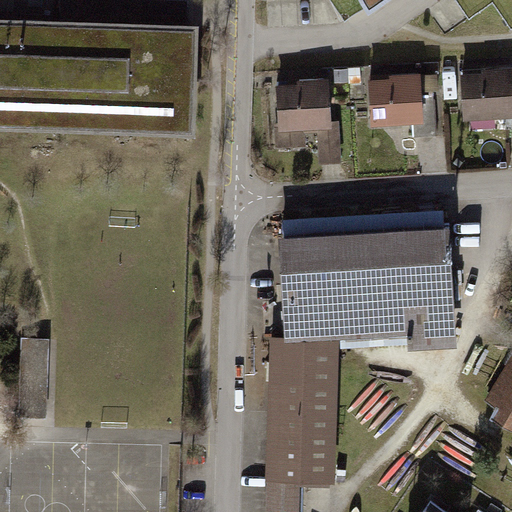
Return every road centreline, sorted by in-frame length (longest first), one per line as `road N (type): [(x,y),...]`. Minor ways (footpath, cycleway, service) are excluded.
road 1 (residential): [(227,205),(224,511)]
road 2 (residential): [(227,205),(511,188)]
road 3 (residential): [(233,0),(227,205)]
